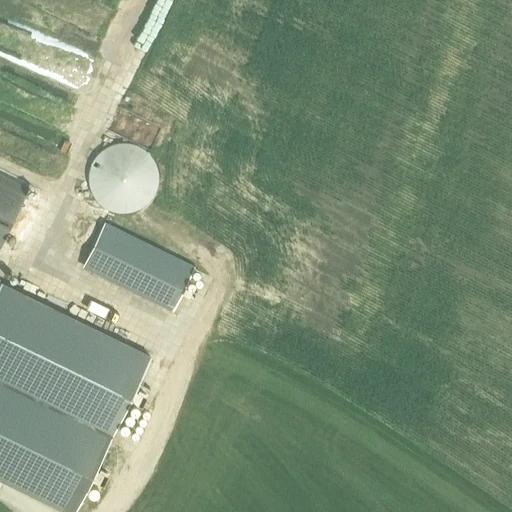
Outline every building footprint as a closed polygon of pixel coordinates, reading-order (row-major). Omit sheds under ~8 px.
[(83,148),(95,210),(139,201),(137,191),(145,189),(139,160),(145,158),(141,137),(83,148)] [(0,245),(28,188),(0,173),(0,245)] [(101,224),(81,265),(170,309),(191,269),(101,224)] [(0,478),(68,511),(73,511),(150,356),(2,283),(0,282),(0,478)] [(185,287),(181,295),(194,301),(198,293),(185,287)]
